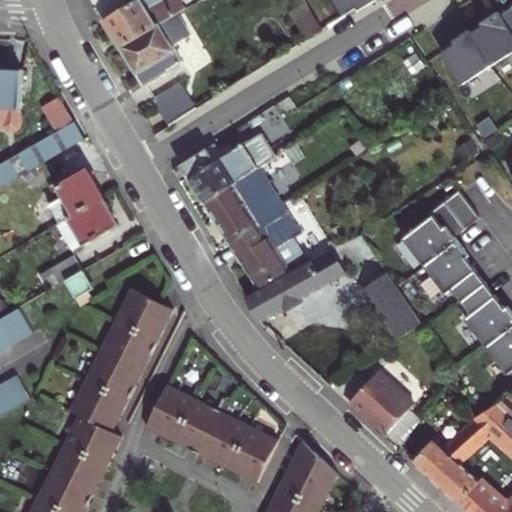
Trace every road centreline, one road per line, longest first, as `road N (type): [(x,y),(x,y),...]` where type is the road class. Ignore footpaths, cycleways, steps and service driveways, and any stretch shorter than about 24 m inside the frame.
road 1 (residential): [(425,511),(229,321),(138,168)]
road 2 (residential): [(409,0),(138,168)]
road 3 (residential): [(138,168),(51,9)]
